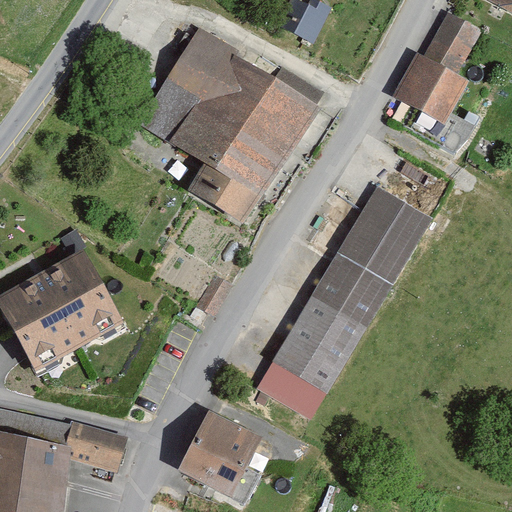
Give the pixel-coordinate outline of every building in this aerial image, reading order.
[(511,0),(488,0),(511,13),(511,0)] [(316,9),(310,6),(296,33),(313,43),(332,8),(320,2),(316,9)] [(418,55),(396,96),(446,123),(468,82),(455,75),(479,32),(448,16),(425,59),(418,55)] [(318,106),(200,32),(141,122),(210,163),(194,189),(243,219),(318,106)] [(377,190),(260,389),(312,420),(430,220),(377,190)] [(83,252),(0,297),(0,301),(18,335),(37,368),(122,322),(83,252)] [(262,438),(211,412),(181,471),(244,503),(259,473),(247,467),(262,438)] [(0,511),(61,511),(67,460),(116,472),(123,441),(0,413),(0,511)]
